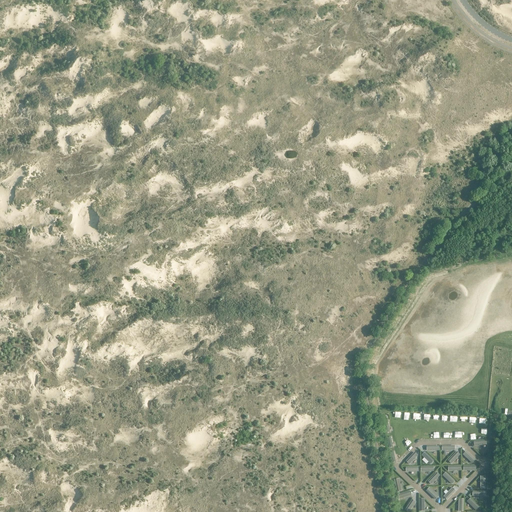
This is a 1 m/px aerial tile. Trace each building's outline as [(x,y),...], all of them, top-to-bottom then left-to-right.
[(457,452),(448,461),(451,464),(460,455),(457,452)] [(467,452),(464,455),(472,463),(475,460),(467,452)] [(406,461),(409,464),(417,456),(414,453),(406,461)] [(426,453),(423,456),(431,463),(434,460),(426,453)] [(438,475),(435,472),(428,481),(431,483),(438,475)] [(446,472),(443,475),(451,483),(454,480),(446,472)] [(435,499),(438,496),(429,488),(427,491),(435,499)] [(454,492),(451,489),(444,497),(446,500),(454,492)] [(417,499),(414,497),(408,507),(411,509),(417,499)] [(470,498),(467,501),(475,509),(478,506),(470,498)]
